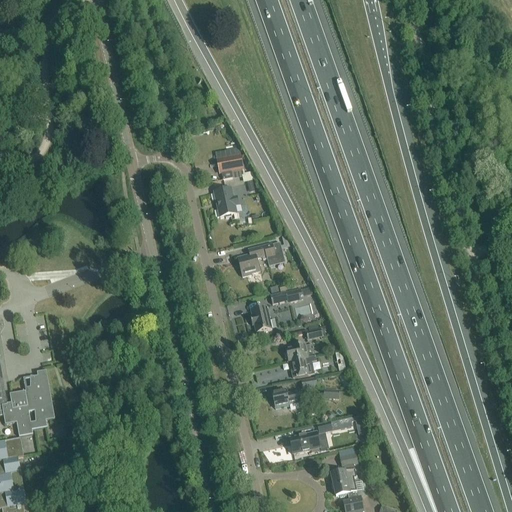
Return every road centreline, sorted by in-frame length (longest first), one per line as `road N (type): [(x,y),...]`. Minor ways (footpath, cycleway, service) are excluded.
road 1 (motorway): [(178,0),(355,337),(432,511)]
road 2 (motorway): [(482,511),(299,0)]
road 3 (motorway): [(265,0),(446,511)]
road 4 (motorway): [(511,511),(367,0)]
road 5 (unclassified): [(511,400),(431,125),(407,0)]
road 6 (residential): [(262,511),(187,180),(171,158),(131,162)]
road 7 (tertiary): [(209,511),(131,162)]
road 8 (tertiary): [(131,162),(94,0)]
